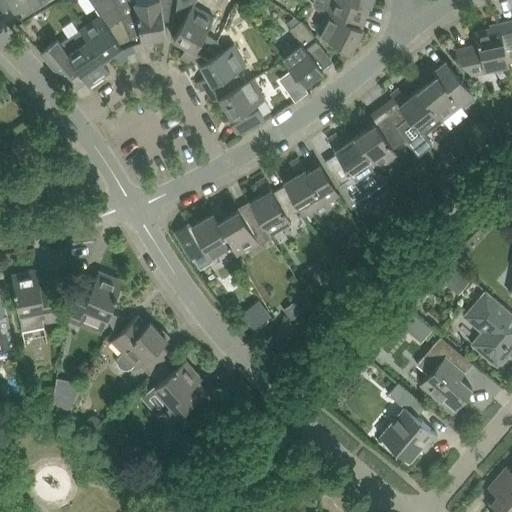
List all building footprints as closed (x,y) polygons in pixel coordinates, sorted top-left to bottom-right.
[(10,0),(15,8),(18,6),(30,0),(10,0)] [(48,1),(47,0),(30,0),(18,6),(23,16),(48,1)] [(123,16),(116,0),(91,0),(101,14),(81,28),(88,39),(89,39),(102,60),(103,60),(114,52),(121,63),(128,59),(125,51),(135,47),(122,16),(123,16)] [(116,0),(123,16),(122,16),(135,47),(144,43),(147,51),(154,50),(152,37),(167,35),(164,20),(169,19),(171,0),(116,0)] [(205,31),(214,17),(193,4),(195,0),(177,0),(176,13),(185,18),(174,38),(187,46),(180,56),(189,62),(191,58),(200,63),(224,49),(223,49),(217,38),(205,31)] [(359,26),(367,4),(346,0),(313,0),(313,2),(315,6),(319,8),(323,8),(329,11),(317,32),(351,50),(363,28),(359,26)] [(511,19),(499,22),(505,47),(508,63),(511,62),(511,19)] [(321,45),(307,27),(302,20),(291,28),(299,39),(280,54),(291,68),(300,81),(304,85),(323,70),(310,53),(321,45)] [(505,47),(499,22),(490,24),(490,27),(476,31),(474,32),(472,34),(474,41),(476,43),(478,42),(479,43),(455,49),(457,56),(472,75),(486,71),(485,68),(508,63),(505,47)] [(52,42),(41,52),(59,73),(73,89),(86,80),(89,84),(110,71),(103,60),(102,60),(89,39),(88,39),(81,28),(61,42),(57,37),(52,42)] [(244,82),(244,81),(236,69),(246,63),(234,43),(223,49),(224,49),(200,63),(207,75),(196,82),(201,90),(208,86),(216,99),(220,97),(244,82)] [(429,80),(418,88),(442,118),(461,103),(464,107),(476,97),(446,60),(434,70),(429,63),(421,69),(429,80)] [(291,68),(279,77),(289,89),(300,81),(291,68)] [(231,123),(238,135),(265,119),(256,103),(266,97),(253,76),(244,81),(244,82),(220,97),(234,121),(231,123)] [(423,133),(442,118),(418,88),(407,98),(399,87),(391,94),(395,100),(384,108),(406,138),(418,154),(431,144),(423,133)] [(406,138),(384,108),(373,117),(368,110),(360,117),(367,127),(356,135),(378,166),(397,153),(393,148),(406,138)] [(337,152),(325,160),(349,198),(362,189),(366,195),(386,181),(376,167),(378,166),(356,135),(343,143),(336,133),(328,138),(337,152)] [(284,180),(286,184),(287,183),(301,207),(300,207),(303,214),(339,193),(320,163),(307,171),(299,156),(290,161),(297,172),(284,180)] [(287,183),(286,184),(274,191),(265,176),(256,181),(263,192),(250,200),(252,203),(253,203),(267,227),(266,227),(270,233),(292,220),(288,214),(300,207),(301,207),(287,183)] [(219,203),(210,208),(212,212),(213,211),(233,245),(232,245),(237,253),(259,240),(255,234),(266,227),(267,227),(253,203),(252,203),(241,210),(239,207),(226,214),(219,203)] [(186,223),(174,230),(190,258),(203,250),(201,247),(205,244),(207,248),(213,257),(232,245),(233,245),(213,211),(212,212),(188,226),(186,223)] [(372,247),(364,252),(370,261),(378,256),(372,247)] [(438,272),(460,293),(473,279),(451,259),(438,272)] [(37,268),(12,274),(23,328),(47,323),(46,320),(45,317),(47,316),(48,320),(60,317),(55,296),(52,277),(39,280),(37,268)] [(75,292),(66,312),(80,318),(78,322),(101,332),(107,317),(115,297),(122,279),(98,269),(94,280),(82,275),(75,292)] [(0,348),(15,345),(8,316),(0,284),(0,348)] [(511,311),(498,300),(486,289),(463,315),(482,331),(472,343),(482,352),(497,365),(500,362),(502,364),(511,354),(508,352),(511,347),(511,330),(511,329),(511,327),(511,311)] [(261,303),(244,315),(254,328),(271,316),(261,303)] [(140,364),(149,373),(171,352),(162,343),(170,335),(166,331),(163,334),(150,320),(147,323),(138,314),(112,339),(123,351),(119,355),(118,359),(118,361),(120,366),(122,368),(125,369),(128,368),(132,366),(135,363),(138,366),(140,364)] [(290,321),(281,328),(288,337),(297,330),(290,321)] [(473,362),(458,349),(441,335),(421,357),(417,363),(429,373),(421,383),(425,387),(441,400),(443,397),(456,407),(473,388),(460,377),(473,362)] [(186,358),(155,385),(170,403),(160,412),(169,423),(201,395),(193,386),(202,377),(186,358)] [(417,416),(425,406),(397,382),(388,393),(405,407),(380,435),(409,460),(421,446),(425,450),(426,448),(425,447),(431,439),(433,440),(438,434),(417,416)] [(69,412),(78,391),(55,387),(52,402),(69,412)] [(511,511),(511,465),(510,468),(507,464),(489,486),(498,493),(491,501),(499,508),(494,511),(511,511)]
